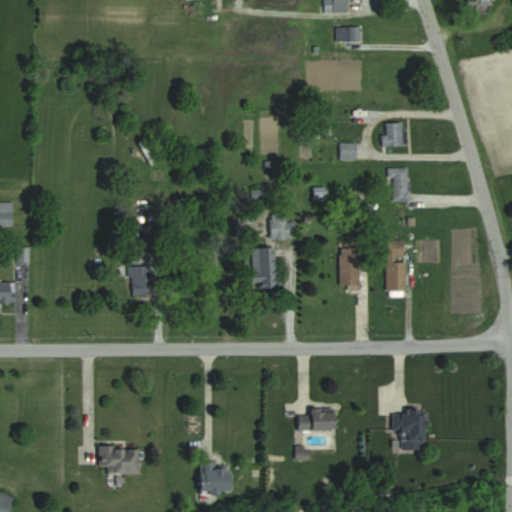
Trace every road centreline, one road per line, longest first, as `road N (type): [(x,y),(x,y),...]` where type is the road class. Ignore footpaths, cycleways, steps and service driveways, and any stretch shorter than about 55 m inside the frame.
road 1 (residential): [(511,317),(483,342),(417,349),(0,350)]
road 2 (residential): [(511,317),(479,177),(423,0)]
road 3 (residential): [(510,511),(511,359)]
